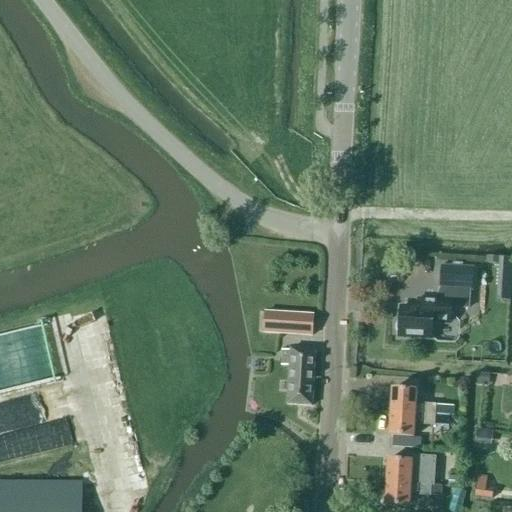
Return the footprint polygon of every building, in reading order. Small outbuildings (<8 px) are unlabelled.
[(439,302),(417,300),(416,311),(399,310),(398,323),(395,325),(395,331),(397,334),(397,338),(431,340),(432,324),(438,325),(438,319),(450,320),(451,309),(468,310),(469,292),(472,292),(473,269),(440,267),(439,290),(440,290),(439,302)] [(265,336),(314,338),(315,318),(266,315),(265,336)] [(287,406),(312,407),(315,352),(290,350),(290,352),(283,352),(282,367),(289,368),(287,406)] [(476,374),(476,387),(489,387),(489,375),(476,374)] [(453,417),(454,407),(435,407),(422,406),(422,409),(415,408),(416,392),(392,391),(390,414),(448,418),(453,417)] [(421,423),(421,426),(447,427),(448,418),(390,414),(389,437),(413,439),(414,423),(421,423)] [(412,462),(387,461),(386,484),(442,488),(442,478),(418,476),(418,479),(411,478),(412,462)] [(448,478),(448,488),(461,488),(461,478),(448,478)] [(0,511),(82,511),(82,484),(0,484),(0,511)] [(441,498),(442,488),(386,484),(385,508),(409,509),(410,493),(417,493),(417,496),(441,498)]
